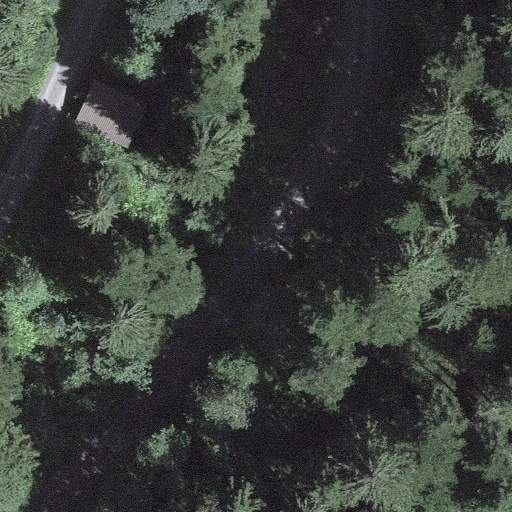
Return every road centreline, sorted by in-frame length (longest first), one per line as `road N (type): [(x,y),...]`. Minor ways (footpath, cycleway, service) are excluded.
road 1 (track): [(51,511),(264,251),(322,160),(351,90),(366,0)]
road 2 (track): [(98,0),(0,208)]
